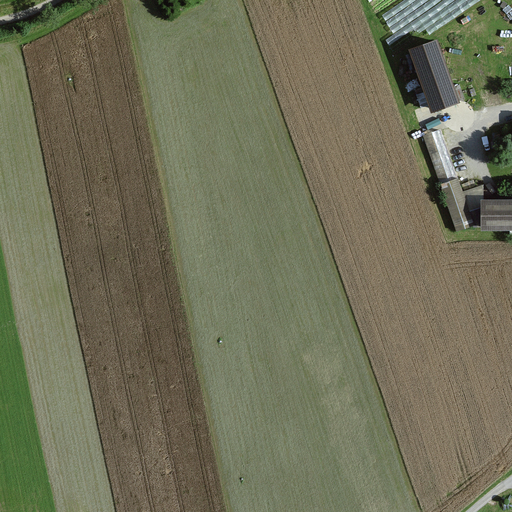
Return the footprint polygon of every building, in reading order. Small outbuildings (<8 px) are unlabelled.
[(426,31),(478,0),(406,0),(394,8),(410,8),(408,4),(415,0),(415,6),(427,6),(416,12),(416,15),(426,31)] [(394,34),(395,35),(387,40),(392,49),(413,38),(406,27),(394,34)] [(442,41),(416,50),(439,112),(465,103),(442,41)] [(424,134),(435,133),(434,125),(423,126),(424,134)] [(441,131),(425,137),(460,233),(476,227),(441,131)] [(511,200),(488,201),(488,227),(511,227),(511,200)]
